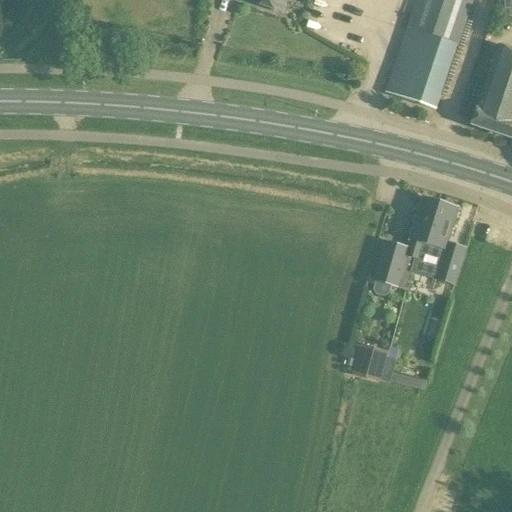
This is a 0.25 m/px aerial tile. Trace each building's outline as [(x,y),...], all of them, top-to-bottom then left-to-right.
[(253,0),(279,8),(281,0),(253,0)] [(413,0),(384,89),(433,106),(468,0),(413,0)] [(511,0),(503,0),(505,17),(511,16),(511,0)] [(511,49),(498,45),(471,125),(511,139),(511,49)] [(388,294),(391,285),(404,289),(413,262),(438,269),(435,279),(454,285),(463,256),(444,250),(457,208),(422,197),(407,247),(386,240),(374,280),(376,281),(373,290),(376,294),(384,297),(388,294)] [(360,344),(352,375),(380,383),(388,352),(360,344)] [(431,365),(389,354),(382,381),(424,392),(431,365)]
